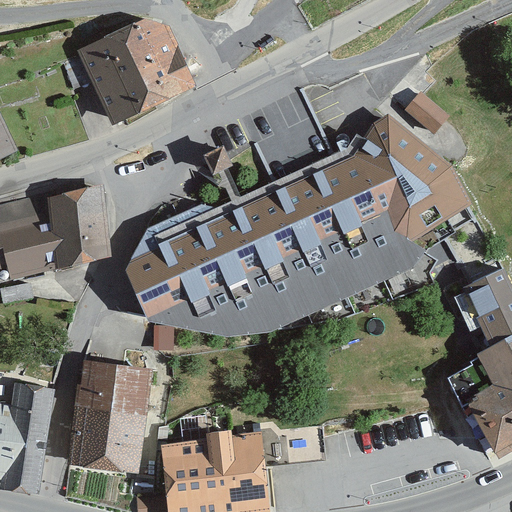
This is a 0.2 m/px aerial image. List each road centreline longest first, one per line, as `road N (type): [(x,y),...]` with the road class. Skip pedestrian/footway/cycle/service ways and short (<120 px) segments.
road 1 (residential): [(210,98),(125,141),(0,180)]
road 2 (residential): [(399,0),(210,98)]
road 3 (residential): [(163,0),(0,15)]
road 4 (residential): [(285,0),(238,49),(210,98)]
